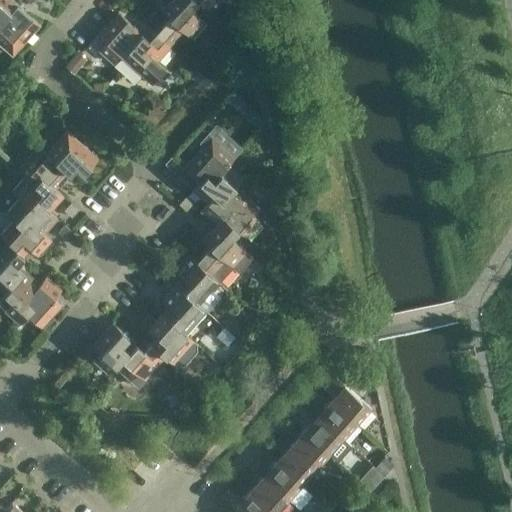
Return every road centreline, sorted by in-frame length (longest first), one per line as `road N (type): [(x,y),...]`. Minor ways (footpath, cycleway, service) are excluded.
road 1 (residential): [(0,402),(136,246),(106,219),(151,167),(29,63),(83,0)]
road 2 (residential): [(124,511),(0,402)]
